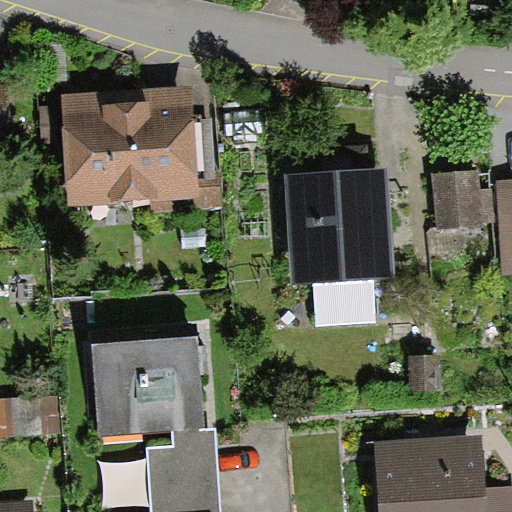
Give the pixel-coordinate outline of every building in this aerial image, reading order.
[(180,102),(66,110),(73,204),(187,195),(180,102)] [(436,170),(446,227),(471,223),(462,166),(436,170)] [(374,184),(290,191),(297,283),(381,276),(374,184)] [(188,347),(92,352),(98,439),(193,433),(188,347)] [(511,511),(511,444),(379,449),(380,511),(511,511)]
